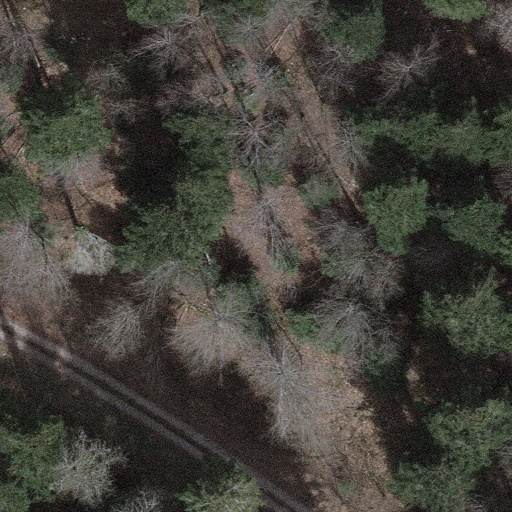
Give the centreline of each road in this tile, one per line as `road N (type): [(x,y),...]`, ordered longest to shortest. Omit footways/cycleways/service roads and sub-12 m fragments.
road 1 (track): [(266,511),(0,332)]
road 2 (track): [(362,0),(511,95)]
